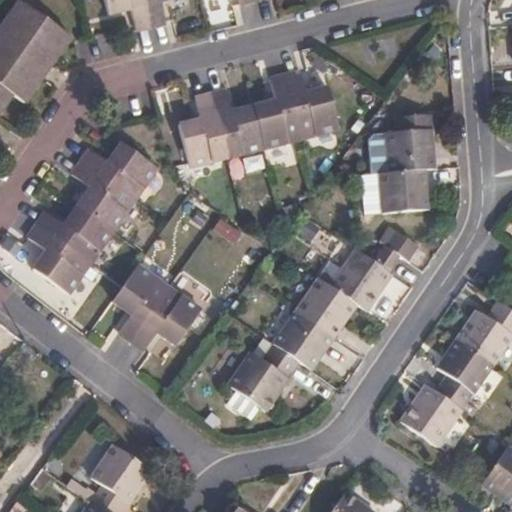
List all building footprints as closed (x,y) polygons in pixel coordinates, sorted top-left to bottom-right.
[(138,33),(152,29),(144,0),(104,0),(109,18),(125,13),(123,7),(131,6),(132,11),(138,33)] [(144,0),(152,29),(167,25),(162,4),(160,0),(168,0),(169,2),(175,0),(144,0)] [(22,22),(7,41),(31,59),(37,51),(58,68),(67,56),(61,53),(71,40),(26,6),(17,18),(22,22)] [(3,38),(7,41),(22,22),(17,18),(3,38)] [(76,44),(71,40),(61,53),(67,56),(76,44)] [(0,83),(12,93),(18,97),(24,102),(33,89),(40,94),(48,82),(27,66),(31,59),(7,41),(0,50),(0,83)] [(31,59),(53,75),(58,68),(37,51),(31,59)] [(48,82),(53,75),(31,59),(27,66),(48,82)] [(62,78),(67,73),(62,69),(57,75),(62,78)] [(288,74),(304,138),(342,128),(330,86),(317,90),(318,96),(311,98),(310,92),(304,70),(288,74)] [(67,73),(62,78),(70,83),(74,78),(67,73)] [(266,149),(304,138),(288,74),(272,79),(277,100),(279,106),(271,108),(270,102),(254,106),(266,149)] [(0,120),(9,109),(3,105),(12,93),(0,83),(0,120)] [(40,94),(33,89),(24,102),(31,106),(40,94)] [(211,94),(228,159),(266,149),(254,106),(239,111),(240,117),(234,118),(232,112),(226,90),(211,94)] [(18,97),(12,93),(3,105),(9,109),(18,97)] [(193,168),(228,159),(211,94),(197,98),(202,119),(204,126),(198,128),(196,121),(182,125),(193,168)] [(279,106),(277,100),(270,102),(271,108),(279,106)] [(385,134),(390,175),(424,172),(436,171),(431,130),(385,134)] [(11,149),(15,143),(6,137),(3,142),(11,149)] [(21,148),(15,143),(11,149),(18,153),(21,148)] [(84,167),(135,204),(157,174),(123,148),(115,160),(119,163),(114,169),(110,166),(94,154),(84,167)] [(119,163),(115,160),(110,166),(114,169),(119,163)] [(135,204),(84,167),(75,179),(91,191),(96,195),(92,200),(87,197),(78,209),(113,234),(135,204)] [(428,211),(424,172),(390,175),(379,175),(380,182),(363,183),(363,215),(428,211)] [(96,195),(91,191),(87,197),(92,200),(96,195)] [(90,266),(113,234),(78,209),(69,223),(73,226),(69,231),(65,228),(48,215),(39,228),(90,266)] [(73,226),(69,223),(65,228),(69,231),(73,226)] [(402,230),(395,226),(386,240),(392,244),(402,230)] [(68,297),(90,266),(39,228),(30,241),(46,253),(51,257),(47,262),(43,258),(34,271),(68,297)] [(422,244),(402,230),(392,244),(412,258),(422,244)] [(375,263),(389,273),(400,256),(386,246),(375,263)] [(392,276),(389,273),(375,263),(371,261),(355,250),(330,286),(357,305),(367,312),(392,276)] [(51,257),(46,253),(43,258),(47,262),(51,257)] [(117,335),(130,345),(169,291),(139,269),(123,290),(112,306),(124,315),(127,310),(132,315),(129,319),(117,335)] [(334,338),(357,305),(330,286),(321,279),(298,312),(334,338)] [(169,291),(130,345),(142,353),(153,336),(157,332),(163,337),(160,341),(173,350),(200,314),(169,291)] [(474,309),(454,338),(491,363),(511,332),(511,310),(496,299),(485,316),(474,309)] [(132,315),(127,310),(124,315),(129,319),(132,315)] [(311,372),(334,338),(298,312),(274,345),(300,364),(311,372)] [(163,337),(157,332),(153,336),(160,341),(163,337)] [(460,408),(491,363),(454,338),(434,367),(445,375),(434,390),(460,408)] [(266,414),(300,364),(274,345),(263,361),(251,354),(228,387),(266,414)] [(460,408),(434,390),(424,383),(399,420),(435,445),(460,408)] [(511,448),(507,445),(481,482),(511,504),(511,448)] [(90,505),(100,511),(124,511),(149,475),(112,448),(88,482),(101,491),(90,505)] [(379,511),(347,489),(330,511),(379,511)]
